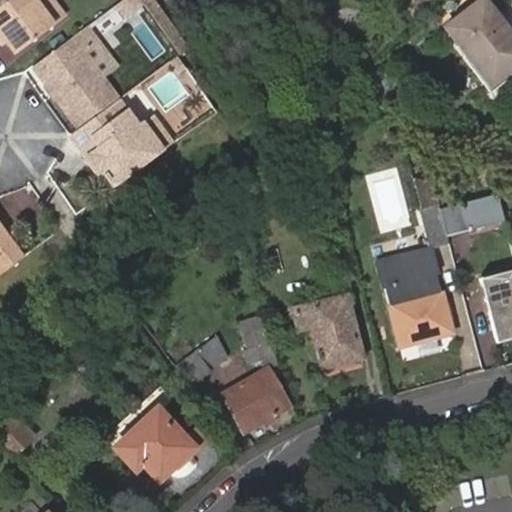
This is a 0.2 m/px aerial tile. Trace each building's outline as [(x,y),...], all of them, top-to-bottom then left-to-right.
[(38,0),(7,0),(0,5),(0,26),(10,40),(20,52),(55,26),(36,1),(38,0)] [(53,0),(38,0),(36,1),(55,26),(66,17),(53,0)] [(143,0),(123,0),(131,10),(144,1),(143,0)] [(511,70),(511,37),(483,0),(482,0),(444,30),(490,87),(511,70)] [(0,26),(0,36),(5,43),(10,40),(0,26)] [(118,100),(121,98),(74,36),(34,66),(81,127),(118,100)] [(176,76),(189,67),(181,55),(168,64),(176,76)] [(118,183),(158,154),(138,126),(118,100),(81,127),(71,134),(85,153),(94,152),(118,183)] [(163,150),(143,123),(138,126),(158,154),(163,150)] [(94,152),(85,153),(112,188),(118,183),(94,152)] [(511,157),(500,160),(504,173),(508,172),(510,179),(511,178),(511,157)] [(500,161),(489,164),(494,183),(510,179),(508,172),(503,173),(500,161)] [(440,206),(431,170),(413,174),(422,211),(440,206)] [(342,207),(334,175),(314,180),(322,211),(342,207)] [(448,237),(505,221),(497,194),(441,209),(448,237)] [(450,244),(448,237),(441,209),(440,206),(422,211),(432,249),(450,244)] [(0,274),(25,256),(0,221),(0,274)] [(453,336),(432,249),(379,262),(401,348),(453,336)] [(495,340),(511,335),(511,271),(480,281),(495,340)] [(347,298),(296,311),(300,329),(312,325),(324,367),(361,357),(347,298)] [(276,355),(263,316),(237,324),(246,350),(254,348),(258,360),(276,355)] [(194,352),(175,367),(191,388),(210,372),(194,352)] [(289,407),(267,371),(225,396),(245,432),(262,423),(266,429),(276,423),(272,417),(289,407)] [(168,422),(182,409),(171,397),(157,410),(168,422)] [(205,439),(194,427),(183,438),(157,411),(115,450),(134,471),(142,463),(158,481),(205,439)] [(33,437),(13,415),(0,426),(0,437),(15,454),(33,437)]
